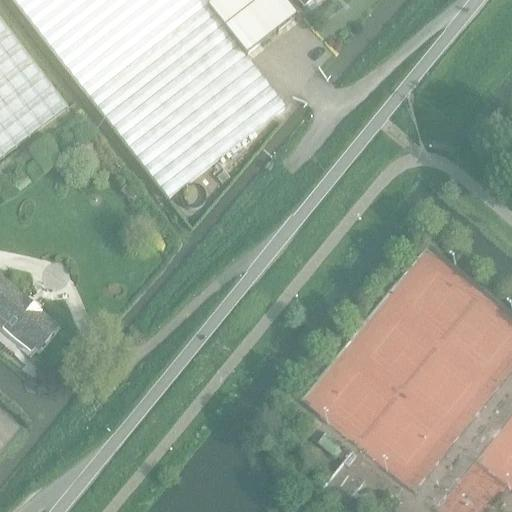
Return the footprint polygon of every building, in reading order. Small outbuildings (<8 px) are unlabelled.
[(8,0),(167,202),(283,111),(245,61),(244,58),(235,48),(206,9),(217,0),(8,0)] [(217,0),(206,9),(235,48),(244,58),(295,18),(280,0),(217,0)] [(293,0),(301,10),(313,0),(315,3),(318,0),(293,0)] [(0,161),(66,111),(0,23),(0,161)] [(86,144),(80,148),(80,155),(87,158),(93,154),(93,147),(86,144)] [(224,174),(216,180),(222,187),(229,180),(224,174)] [(30,357),(36,350),(38,352),(56,330),(0,283),(0,320),(8,327),(2,333),(30,357)]
